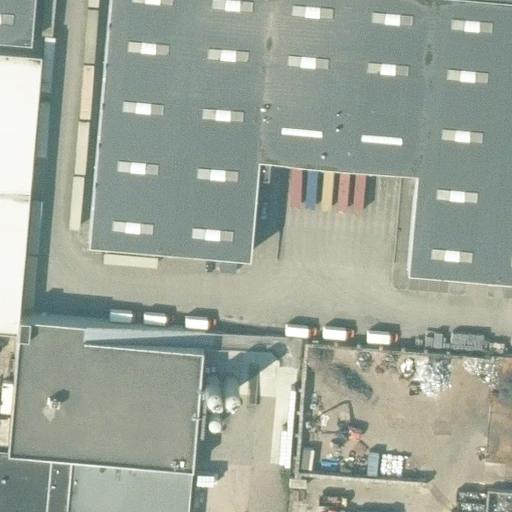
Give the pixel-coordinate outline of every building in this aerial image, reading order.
[(33,0),(0,0),(0,33),(31,36),(33,0)] [(511,0),(109,0),(89,237),(251,252),(261,151),(417,164),(407,265),(511,274),(511,0)] [(0,326),(17,328),(19,312),(29,189),(41,49),(0,45),(0,326)] [(83,327),(84,318),(19,312),(17,328),(7,448),(51,451),(45,511),(188,511),(204,338),(83,327)] [(0,511),(45,511),(51,451),(7,448),(0,447),(0,511)]
